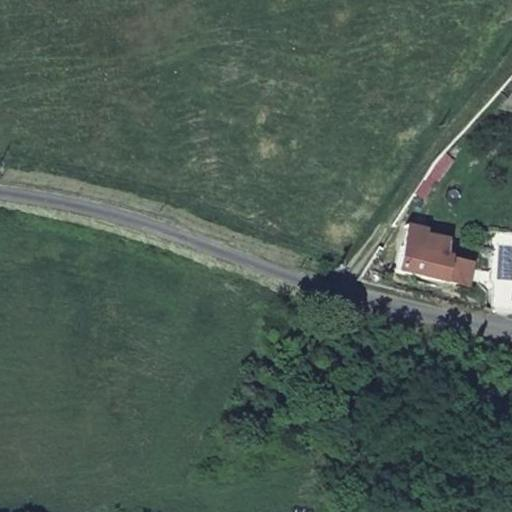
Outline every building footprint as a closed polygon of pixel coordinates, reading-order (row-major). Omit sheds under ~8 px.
[(425,172),(415,188),(424,194),(434,178),(425,172)] [(415,214),(414,219),(434,223),(435,218),(415,214)] [(411,234),(405,260),(458,271),(458,269),(477,274),(482,250),(463,246),(463,245),(454,243),(457,227),(434,223),(414,219),(411,234)] [(360,275),(378,279),(382,267),(367,264),(360,275)] [(485,304),(511,308),(511,282),(489,279),(485,304)]
